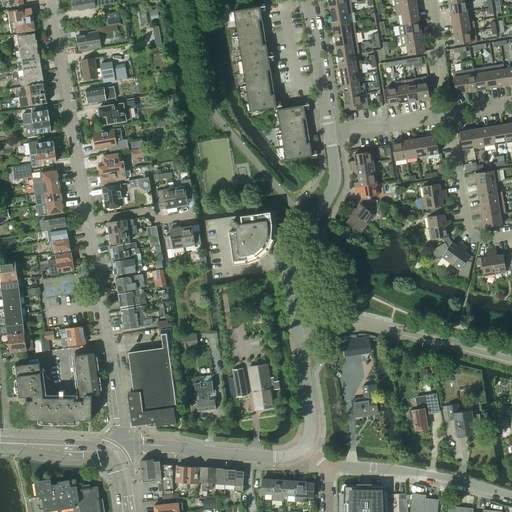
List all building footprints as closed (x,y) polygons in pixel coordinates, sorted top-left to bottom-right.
[(83,0),(72,2),(73,10),(95,7),(95,6),(101,5),(114,3),(113,0),(83,0)] [(395,6),(397,16),(401,15),(417,12),(416,2),(395,6)] [(449,4),(450,14),(467,12),(465,2),(449,4)] [(329,6),(331,16),(347,13),(352,13),(350,3),(329,6)] [(260,6),(259,7),(233,11),(250,112),(276,107),(260,6)] [(8,12),(10,23),(33,19),(31,8),(8,12)] [(159,19),(157,9),(149,11),(151,20),(159,19)] [(105,14),(106,24),(120,22),(118,12),(105,14)] [(401,15),(403,25),(419,22),(417,12),(401,15)] [(450,14),(452,25),(468,22),(467,12),(450,14)] [(331,16),(332,26),(349,24),(347,13),(331,16)] [(33,19),(10,23),(12,34),(18,33),(35,30),(33,19)] [(452,25),(454,35),(475,31),(473,21),(468,22),(452,25)] [(400,36),(404,35),(421,32),(419,22),(403,25),(399,26),(400,36)] [(354,23),(349,24),(332,26),(334,36),(350,34),(355,33),(354,23)] [(77,36),(79,50),(100,47),(98,34),(118,31),(117,25),(95,28),(96,32),(77,36)] [(163,44),(160,26),(149,28),(152,46),(163,44)] [(475,31),(454,35),(455,45),(477,42),(475,31)] [(402,46),(406,45),(422,42),(421,32),(404,35),(400,36),(402,46)] [(37,43),(35,33),(17,36),(18,42),(15,43),(15,47),(37,43)] [(334,36),(336,47),(357,43),(355,33),(350,34),(334,36)] [(422,42),(406,45),(408,56),(424,53),(422,42)] [(21,56),(38,53),(37,43),(15,47),(16,51),(20,50),(21,56)] [(336,47),(337,57),(354,54),(359,53),(357,43),(336,47)] [(22,62),(18,63),(18,66),(40,63),(38,53),(39,53),(38,53),(21,56),(22,62)] [(337,57),(339,67),(355,64),(354,54),(337,57)] [(94,58),(81,60),(84,80),(97,78),(97,77),(101,76),(102,82),(111,80),(115,80),(113,68),(112,62),(99,64),(100,68),(96,69),(94,58)] [(24,76),(41,73),(40,63),(18,66),(19,71),(23,70),(24,76)] [(339,67),(341,77),(357,74),(362,73),(360,63),(355,64),(339,67)] [(493,66),(494,71),(496,87),(507,86),(504,69),(503,64),(493,66)] [(483,68),(484,72),(486,89),(496,87),(494,71),(493,66),(483,68)] [(473,69),(463,71),(466,92),(476,91),(474,74),(473,69)] [(466,92),(463,71),(452,73),(456,94),(466,92)] [(484,72),(474,74),(476,91),(486,89),(484,72)] [(24,80),(25,86),(43,83),(41,73),(24,76),(20,76),(21,80),(24,80)] [(341,77),(342,87),(359,84),(357,74),(341,77)] [(426,78),(415,79),(419,100),(429,98),(426,78)] [(415,79),(405,81),(409,102),(419,100),(415,79)] [(395,83),(396,87),(399,103),(409,102),(405,81),(395,83)] [(18,93),(19,97),(23,96),(45,93),(43,83),(25,86),(20,87),(21,91),(18,93)] [(342,87),(344,97),(365,93),(364,83),(359,84),(342,87)] [(114,86),(104,88),(104,87),(86,90),(88,103),(106,100),(106,99),(116,98),(114,86)] [(399,103),(396,87),(385,89),(388,105),(399,103)] [(45,93),(23,96),(19,97),(21,107),(46,103),(45,93)] [(365,93),(344,97),(346,107),(348,107),(349,110),(367,107),(365,93)] [(98,108),(100,117),(107,116),(108,123),(126,121),(125,117),(130,117),(129,108),(135,107),(134,99),(135,98),(134,98),(105,102),(105,106),(98,108)] [(24,124),(28,124),(29,123),(49,120),(47,105),(31,107),(32,112),(23,114),(24,124)] [(304,105),(303,105),(277,109),(285,160),(312,156),(304,105)] [(49,120),(29,123),(28,124),(28,128),(26,128),(28,138),(38,136),(38,133),(51,131),(49,120)] [(511,123),(502,125),(505,143),(511,141),(511,123)] [(502,125),(492,127),(495,144),(505,143),(502,125)] [(492,127),(481,128),(484,146),(495,144),(492,127)] [(109,147),(110,153),(129,149),(127,139),(123,140),(121,128),(114,129),(93,133),(95,149),(109,147)] [(481,128),(470,130),(473,148),(484,146),(481,128)] [(473,148),(470,130),(459,132),(462,150),(473,148)] [(435,136),(424,138),(427,155),(438,154),(435,136)] [(424,138),(414,139),(416,157),(427,155),(424,138)] [(414,139),(403,141),(406,159),(416,157),(414,139)] [(31,155),(34,154),(54,151),(52,141),(39,143),(39,140),(29,142),(31,155)] [(406,159),(403,141),(392,143),(395,161),(406,159)] [(54,151),(34,154),(31,155),(33,167),(41,166),(40,164),(56,162),(54,151)] [(350,161),(351,166),(373,162),(371,151),(354,154),(355,161),(350,161)] [(98,165),(100,174),(125,170),(123,161),(121,161),(119,153),(102,156),(104,164),(98,165)] [(357,170),(358,176),(375,173),(373,162),(351,166),(352,171),(357,170)] [(464,164),(466,172),(477,170),(476,165),(476,163),(464,164)] [(13,167),(14,173),(31,170),(30,164),(13,167)] [(31,175),(31,170),(14,173),(15,178),(17,178),(17,179),(29,177),(31,175)] [(32,179),(33,184),(59,180),(57,170),(40,172),(41,178),(32,179)] [(125,170),(100,174),(101,183),(126,179),(125,170)] [(475,173),(477,185),(495,182),(499,181),(498,170),(475,173)] [(354,183),(355,187),(377,184),(375,173),(358,176),(358,182),(354,183)] [(422,186),(424,198),(446,194),(445,189),(440,190),(438,179),(432,181),(433,185),(422,186)] [(33,184),(35,195),(60,191),(60,188),(61,187),(60,181),(59,181),(59,180),(33,184)] [(477,185),(479,195),(496,192),(495,182),(477,185)] [(360,191),(361,198),(360,201),(369,203),(371,196),(383,194),(381,183),(377,184),(355,187),(355,192),(360,191)] [(105,208),(107,207),(110,209),(119,208),(121,205),(123,205),(120,184),(102,187),(105,208)] [(191,185),(174,188),(177,207),(188,205),(187,199),(193,198),(191,185)] [(177,207),(174,188),(157,191),(159,204),(165,203),(166,209),(177,207)] [(38,205),(44,204),(62,201),(62,200),(63,200),(62,193),(61,194),(60,191),(35,195),(36,200),(43,199),(44,198),(45,203),(38,205)] [(479,195),(480,206),(498,203),(503,202),(501,192),(496,192),(479,195)] [(443,210),(443,206),(442,200),(446,199),(446,194),(424,198),(419,198),(421,210),(431,208),(431,212),(443,210)] [(47,215),(64,212),(62,201),(44,204),(38,205),(39,210),(44,209),(46,209),(47,215)] [(352,206),(349,210),(367,223),(374,214),(377,214),(381,208),(369,205),(369,203),(360,201),(360,204),(356,209),(352,206)] [(480,206),(482,217),(500,214),(498,203),(480,206)] [(349,230),(352,226),(361,233),(367,223),(349,210),(346,214),(350,217),(344,226),(349,230)] [(427,217),(429,228),(451,225),(450,220),(445,221),(443,210),(431,212),(430,212),(431,216),(427,217)] [(233,219),(230,223),(234,227),(233,229),(234,231),(229,231),(233,261),(246,259),(246,263),(260,258),(258,255),(266,248),(271,237),(275,239),(276,224),(272,225),(270,212),(241,216),(242,224),(240,224),(233,219)] [(500,214),(482,217),(484,228),(502,225),(500,214)] [(43,232),(45,231),(66,228),(65,217),(41,221),(43,232)] [(107,226),(108,234),(137,229),(136,225),(133,226),(132,219),(107,223),(108,225),(107,226)] [(430,239),(441,238),(444,243),(450,239),(448,237),(447,230),(451,229),(451,225),(429,228),(430,239)] [(191,226),(180,228),(184,247),(201,244),(199,231),(192,232),(191,226)] [(47,242),(53,241),(68,239),(66,228),(45,231),(47,242)] [(184,247),(180,228),(169,230),(171,236),(164,237),(167,250),(184,247)] [(137,229),(108,234),(109,242),(110,242),(111,245),(130,242),(129,235),(137,233),(137,229)] [(68,239),(53,241),(53,243),(51,243),(53,253),(70,251),(68,239)] [(442,257),(450,263),(463,245),(459,242),(457,246),(451,242),(450,239),(444,243),(436,248),(431,251),(432,252),(433,252),(433,253),(434,256),(436,258),(439,258),(442,258),(442,257)] [(110,247),(111,253),(137,249),(135,242),(110,247)] [(463,245),(450,263),(459,270),(458,276),(468,278),(473,256),(470,256),(464,252),(467,248),(463,245)] [(476,263),(481,265),(483,275),(494,274),(490,248),(486,249),(487,257),(480,258),(477,257),(476,263)] [(495,248),(490,248),(494,274),(506,272),(506,271),(510,271),(507,254),(496,256),(495,248)] [(137,249),(111,253),(112,260),(140,255),(139,249),(137,249)] [(40,262),(40,267),(72,261),(70,252),(48,256),(48,261),(40,262)] [(113,262),(114,268),(141,264),(141,261),(137,261),(136,258),(113,262)] [(15,261),(0,263),(0,273),(19,270),(19,268),(16,268),(16,266),(18,266),(18,261),(15,261)] [(73,270),(72,261),(40,267),(41,271),(50,269),(51,275),(58,274),(58,273),(73,270)] [(141,264),(114,268),(115,275),(139,271),(138,268),(142,267),(141,264)] [(0,275),(0,276),(1,282),(18,279),(17,273),(19,272),(19,270),(0,273),(0,275)] [(116,278),(117,285),(143,281),(144,281),(143,274),(116,278)] [(1,288),(2,291),(21,288),(21,286),(19,286),(18,279),(1,282),(2,288),(1,288)] [(143,281),(117,285),(118,292),(138,289),(145,288),(143,281)] [(2,293),(3,293),(3,299),(20,297),(23,297),(22,290),(21,288),(2,291),(2,293)] [(118,294),(119,300),(145,296),(147,296),(146,292),(141,293),(139,294),(138,290),(118,294)] [(222,293),(227,329),(237,328),(233,294),(228,293),(222,293)] [(145,296),(119,300),(120,307),(140,304),(146,303),(146,300),(145,296)] [(4,308),(24,306),(23,303),(21,304),(20,297),(3,299),(4,305),(4,308)] [(121,309),(122,316),(142,313),(141,309),(146,309),(145,306),(144,305),(121,309)] [(4,311),(5,311),(5,317),(6,317),(23,315),(22,308),(24,308),(24,306),(4,308),(4,311)] [(122,316),(123,322),(143,319),(142,316),(147,315),(147,312),(142,313),(122,316)] [(23,315),(6,317),(7,323),(6,323),(7,326),(26,323),(26,321),(24,321),(23,315)] [(143,319),(123,322),(124,329),(148,326),(148,324),(152,323),(151,318),(143,319)] [(7,328),(8,334),(25,332),(24,326),(27,325),(26,323),(7,326),(7,328)] [(61,334),(61,338),(84,335),(83,326),(59,330),(60,334),(61,334)] [(156,426),(176,423),(174,408),(181,407),(170,329),(160,330),(163,348),(128,352),(133,392),(127,393),(132,426),(155,422),(156,426)] [(9,340),(9,343),(29,341),(28,339),(26,339),(25,332),(8,334),(9,340)] [(180,335),(182,348),(183,353),(190,352),(189,347),(198,346),(196,333),(180,335)] [(84,335),(61,338),(62,338),(62,342),(62,346),(86,344),(84,335)] [(369,337),(343,341),(345,355),(361,352),(360,346),(370,344),(369,337)] [(11,352),(28,350),(33,349),(32,342),(32,340),(29,341),(9,343),(9,346),(10,346),(11,352)] [(75,356),(80,397),(84,397),(91,396),(99,395),(94,353),(75,356)] [(75,420),(88,420),(90,420),(91,420),(91,412),(91,401),(91,396),(84,397),(84,401),(75,401),(75,398),(44,398),(39,362),(15,366),(20,397),(26,396),(26,419),(43,420),(43,422),(74,422),(75,420)] [(249,367),(255,409),(273,406),(271,390),(279,389),(278,381),(274,382),(273,377),(269,378),(267,364),(249,367)] [(228,378),(231,397),(247,395),(242,368),(232,370),(233,377),(228,378)] [(193,393),(194,398),(215,395),(214,391),(213,391),(211,375),(201,377),(201,376),(193,377),(195,393),(193,393)] [(367,413),(367,415),(374,413),(377,413),(375,396),(374,396),(373,392),(376,392),(375,384),(363,386),(365,398),(352,400),(354,417),(363,415),(363,414),(365,413),(367,413)] [(436,394),(422,396),(416,397),(418,409),(409,411),(410,419),(413,418),(415,429),(416,429),(418,431),(421,430),(422,428),(427,427),(425,414),(439,412),(436,394)] [(215,395),(194,398),(194,402),(197,402),(198,412),(216,409),(215,400),(216,399),(215,395)] [(454,419),(457,437),(475,434),(474,427),(481,425),(479,414),(472,415),(471,410),(459,412),(457,404),(446,406),(448,420),(454,419)] [(160,464),(160,461),(153,462),(153,459),(140,461),(142,482),(161,480),(162,494),(172,493),(172,465),(160,464)] [(186,486),(186,483),(187,466),(176,466),(175,482),(182,483),(181,488),(186,488),(186,486)] [(187,466),(186,483),(197,484),(198,467),(187,466)] [(207,491),(207,489),(208,468),(200,467),(199,482),(203,482),(202,491),(207,491)] [(217,468),(208,468),(207,489),(211,489),(212,483),(215,484),(217,468)] [(226,469),(217,468),(215,484),(225,485),(226,469)] [(236,470),(226,469),(225,485),(234,485),(235,471),(236,470)] [(244,471),(235,471),(234,485),(234,492),(242,492),(244,471)] [(48,479),(35,481),(37,497),(42,496),(44,511),(73,507),(74,511),(80,510),(80,511),(104,511),(102,498),(99,499),(97,486),(90,488),(89,484),(77,486),(76,479),(57,482),(58,484),(54,484),(52,485),(50,476),(48,477),(48,479)] [(261,494),(272,495),(273,480),(261,479),(261,494)] [(283,501),(283,499),(284,481),(273,480),(272,495),(272,501),(283,501)] [(287,501),(294,501),(295,481),(284,481),(283,499),(287,499),(287,501)] [(295,496),(294,501),(294,502),(306,502),(306,497),(314,497),(315,483),(307,483),(307,482),(295,481),(295,496)] [(384,498),(384,487),(383,486),(372,486),(372,485),(370,484),(358,484),(357,485),(357,486),(345,486),(344,487),(344,498),(343,499),(343,500),(344,501),(343,511),(384,511),(384,501),(385,500),(385,499),(384,498)] [(423,511),(425,495),(412,494),(409,511),(410,511),(417,511),(423,511)] [(425,495),(423,511),(437,511),(438,500),(425,498),(426,495),(425,495)] [(204,509),(217,507),(216,498),(203,499),(204,509)] [(399,500),(398,500),(398,511),(406,511),(406,499),(405,500),(399,500)] [(180,502),(173,503),(154,505),(154,511),(180,511),(181,508),(180,502)]
